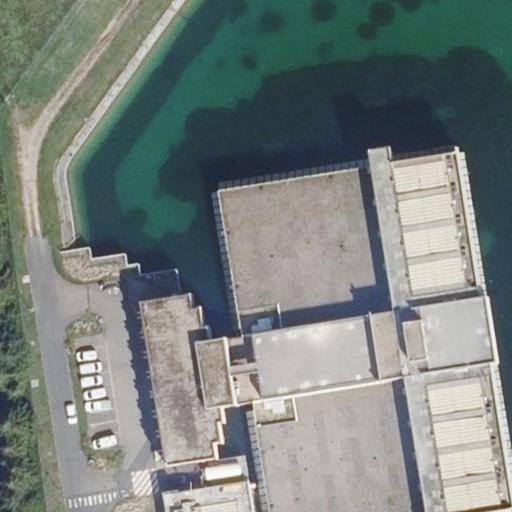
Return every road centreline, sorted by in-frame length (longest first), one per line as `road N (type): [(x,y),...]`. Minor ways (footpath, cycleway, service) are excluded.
road 1 (track): [(49,311),(0,75)]
road 2 (track): [(16,156),(131,0)]
